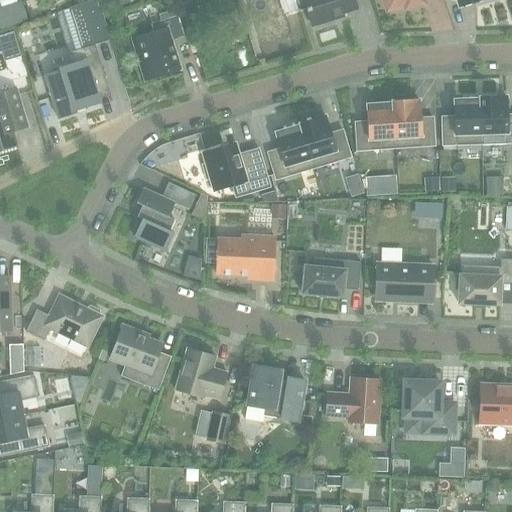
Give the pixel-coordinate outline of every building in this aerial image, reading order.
[(109,40),(96,0),(90,0),(69,7),(81,48),(67,52),(70,65),(58,68),(59,71),(43,75),(57,118),(75,113),(74,110),(99,102),(98,98),(108,95),(110,102),(111,101),(94,45),(109,40)] [(293,0),(279,0),(284,13),(296,10),(293,0)] [(303,0),(311,26),(342,16),(341,14),(356,9),(352,0),(303,0)] [(383,0),(387,9),(404,4),(405,7),(422,2),(421,0),(383,0)] [(0,28),(26,20),(20,1),(0,7),(0,28)] [(144,80),(180,69),(171,40),(183,36),(177,16),(151,24),(153,32),(131,39),(143,79),(144,80)] [(12,33),(0,36),(0,50),(1,54),(3,61),(19,56),(12,33)] [(12,132),(27,127),(15,89),(0,93),(0,149),(16,145),(12,132)] [(479,99),(480,144),(511,142),(511,114),(506,115),(505,97),(479,98),(479,99)] [(442,145),(480,144),(479,99),(453,100),(454,117),(441,117),(442,145)] [(394,148),(434,145),(432,117),(419,118),(418,100),(391,102),(391,103),(394,148)] [(356,150),(394,148),(391,103),(366,105),(367,122),(354,122),(356,150)] [(312,168),(349,157),(341,130),(329,134),(324,116),(298,124),(299,125),(312,168)] [(275,179),(312,168),(299,125),(274,133),(279,149),(267,152),(275,179)] [(233,144),(203,153),(206,163),(201,165),(206,179),(211,178),(214,190),(231,185),(235,197),(269,187),(257,149),(236,155),(233,144)] [(502,176),(486,177),(487,195),(503,195),(502,176)] [(439,177),(425,177),(425,191),(439,191),(439,177)] [(455,177),(442,177),(442,192),(456,191),(455,177)] [(188,209),(195,195),(167,182),(161,197),(143,189),(136,203),(141,205),(136,217),(142,219),(134,237),(164,251),(172,233),(168,231),(173,220),(166,216),(173,202),(188,209)] [(273,191),(261,195),(263,201),(276,201),(273,191)] [(190,215),(205,221),(206,196),(200,193),(190,215)] [(442,203),(429,203),(429,217),(442,217),(442,203)] [(283,206),(272,206),(272,218),(283,218),(283,206)] [(272,281),(273,237),(241,235),(241,239),(217,238),(216,274),(248,276),(248,280),(272,281)] [(400,256),(400,243),(379,242),(379,255),(400,256)] [(188,256),(183,276),(200,281),(201,259),(188,256)] [(304,266),(301,293),(342,297),(343,289),(357,290),(360,262),(313,258),(312,267),(304,266)] [(454,277),(454,289),(458,289),(457,303),(499,305),(499,303),(500,283),(511,284),(511,271),(511,259),(500,259),(499,269),(491,276),(459,275),(458,277),(454,277)] [(400,297),(400,301),(417,301),(417,297),(431,298),(432,266),(376,264),(375,296),(400,297)] [(0,331),(9,331),(8,277),(0,276),(0,331)] [(86,346),(101,317),(98,316),(98,310),(89,306),(85,309),(58,296),(49,315),(36,309),(25,332),(44,341),(50,328),(86,346)] [(158,352),(161,343),(139,335),(140,332),(122,325),(109,359),(124,365),(120,376),(157,390),(170,357),(158,352)] [(22,345),(8,345),(9,375),(23,373),(22,345)] [(100,353),(97,360),(103,362),(108,351),(101,349),(100,353)] [(218,399),(226,372),(211,368),(215,357),(186,349),(174,390),(203,398),(204,395),(218,399)] [(279,379),(280,370),(253,365),(246,405),(264,408),(263,415),(280,418),(280,419),(297,421),(304,380),(287,377),(286,381),(279,379)] [(18,400),(38,396),(34,375),(0,382),(0,419),(21,415),(18,400)] [(347,422),(377,424),(380,379),(349,378),(348,394),(326,392),(325,416),(347,418),(347,422)] [(404,381),(403,416),(404,416),(404,432),(423,432),(453,434),(454,403),(439,403),(440,382),(404,381)] [(511,424),(511,386),(498,386),(498,384),(480,384),(478,424),(511,424)] [(206,439),(223,443),(229,416),(212,412),(206,439)] [(44,426),(24,429),(21,415),(0,419),(0,455),(48,446),(44,426)] [(302,416),(301,427),(311,428),(312,417),(302,416)] [(80,432),(68,434),(70,446),(83,444),(80,432)] [(450,462),(438,462),(438,478),(464,478),(464,448),(450,448),(450,462)] [(387,456),(373,456),(373,469),(387,469),(387,456)] [(35,460),(35,472),(51,472),(52,461),(35,460)] [(327,476),(327,486),(340,486),(340,476),(327,476)] [(343,477),(343,488),(353,489),(354,477),(343,477)] [(51,511),(52,496),(31,495),(30,511),(51,511)] [(99,511),(100,497),(79,497),(79,510),(63,509),(63,511),(99,511)] [(147,511),(148,499),(127,498),(126,511),(147,511)] [(196,511),(197,501),(175,500),(174,511),(196,511)] [(243,511),(244,503),(223,502),(222,511),(243,511)]
